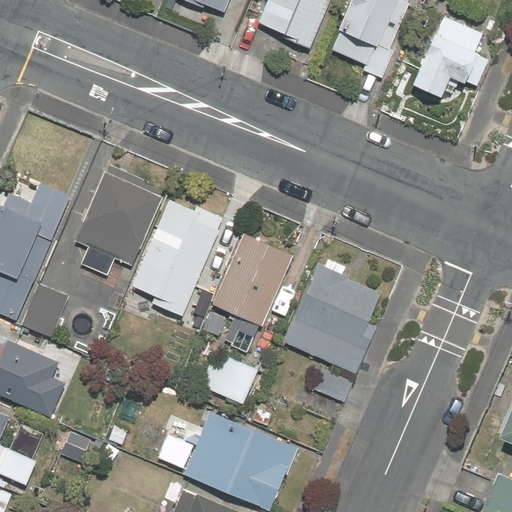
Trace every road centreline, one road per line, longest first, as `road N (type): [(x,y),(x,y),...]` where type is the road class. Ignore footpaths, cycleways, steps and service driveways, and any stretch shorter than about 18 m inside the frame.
road 1 (residential): [(0,19),(489,227)]
road 2 (residential): [(367,511),(489,227)]
